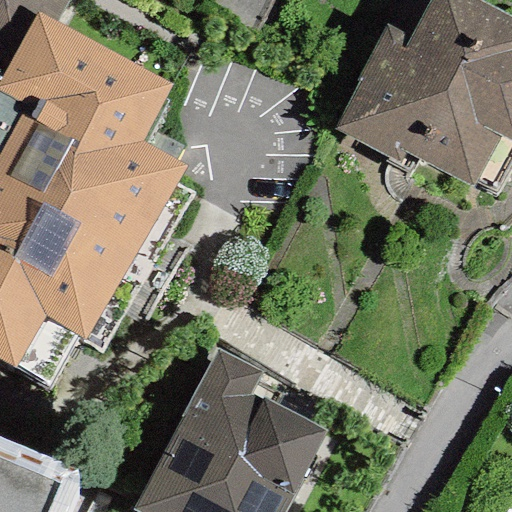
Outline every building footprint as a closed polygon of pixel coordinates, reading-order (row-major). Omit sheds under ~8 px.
[(0,0),(0,62),(7,67),(37,13),(57,24),(68,0),(0,0)] [(57,24),(37,13),(7,67),(0,62),(0,359),(46,385),(74,335),(83,340),(102,351),(190,193),(174,184),(184,166),(140,142),(170,86),(57,24)] [(511,53),(440,13),(411,65),(388,52),(330,156),(396,193),(403,180),(471,218),(496,173),(511,182),(511,53)] [(219,347),(132,509),(136,511),(280,511),(323,433),(248,393),(260,370),(219,347)] [(75,472),(0,438),(0,511),(68,511),(76,497),(75,472)]
